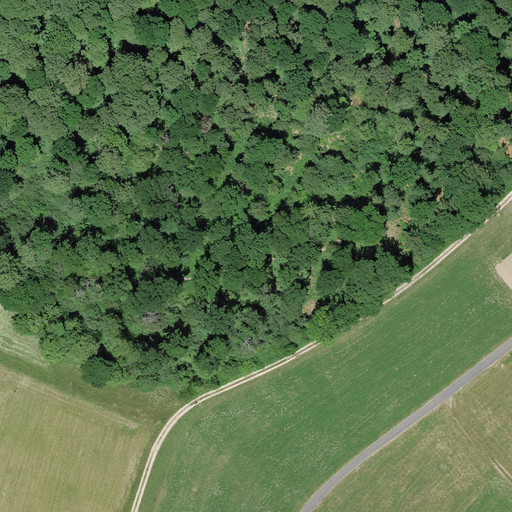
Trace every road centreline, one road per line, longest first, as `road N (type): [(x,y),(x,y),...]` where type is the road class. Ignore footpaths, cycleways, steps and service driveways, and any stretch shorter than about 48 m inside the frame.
road 1 (track): [(134,511),(157,444),(179,414),(397,293),(511,196)]
road 2 (unclassified): [(304,511),(367,450),(511,343)]
